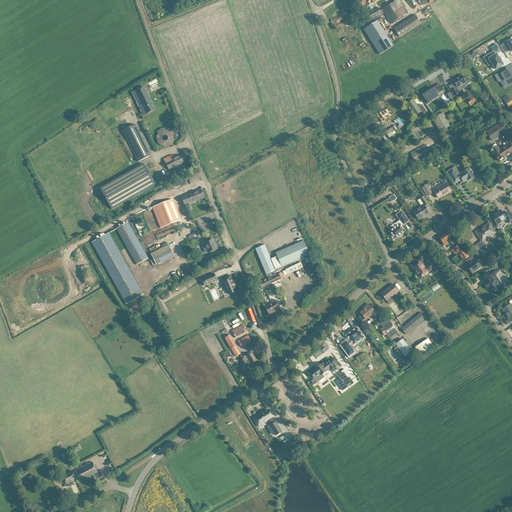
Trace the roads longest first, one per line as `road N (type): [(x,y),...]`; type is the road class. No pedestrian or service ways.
road 1 (unclassified): [(272,373),(245,279),(137,0)]
road 2 (unclassified): [(391,263),(336,145),(337,82),(314,11)]
road 3 (unclassified): [(133,492),(160,452),(272,373)]
road 4 (unclassified): [(272,373),(391,263)]
road 5 (track): [(336,114),(208,186)]
